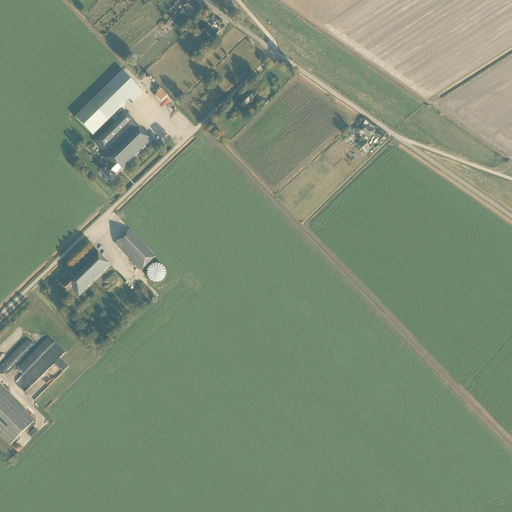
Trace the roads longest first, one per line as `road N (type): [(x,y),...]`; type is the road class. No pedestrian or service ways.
road 1 (unclassified): [(0,315),(273,52)]
road 2 (unclassified): [(511,217),(273,52)]
